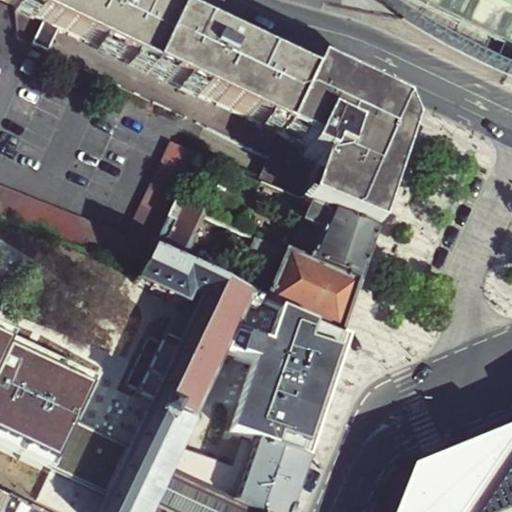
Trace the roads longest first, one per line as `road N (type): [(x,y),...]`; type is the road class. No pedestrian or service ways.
road 1 (secondary): [(248,6),(511,131)]
road 2 (secondary): [(511,102),(368,34),(248,6)]
road 3 (secondary): [(484,356),(378,404),(323,511)]
road 4 (secondary): [(346,511),(390,440),(498,395)]
road 5 (unclassified): [(511,170),(465,277),(484,356)]
